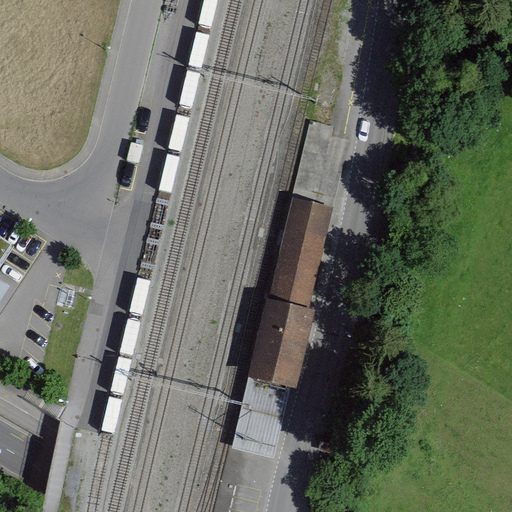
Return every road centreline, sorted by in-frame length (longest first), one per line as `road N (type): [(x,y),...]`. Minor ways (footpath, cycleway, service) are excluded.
road 1 (residential): [(280,511),(330,343),(393,0)]
road 2 (track): [(367,169),(434,138),(478,0)]
road 3 (secondary): [(0,444),(115,511)]
